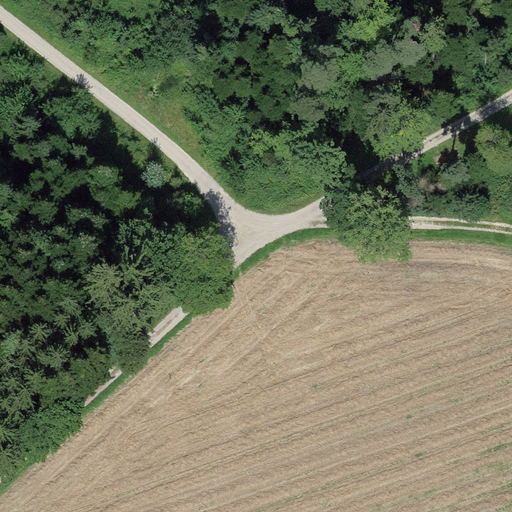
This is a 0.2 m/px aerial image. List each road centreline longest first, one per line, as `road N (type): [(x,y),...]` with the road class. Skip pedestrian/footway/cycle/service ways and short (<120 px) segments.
road 1 (track): [(255,243),(0,475)]
road 2 (track): [(255,243),(181,158),(0,13)]
road 3 (track): [(511,95),(255,243)]
road 4 (track): [(255,243),(511,240)]
